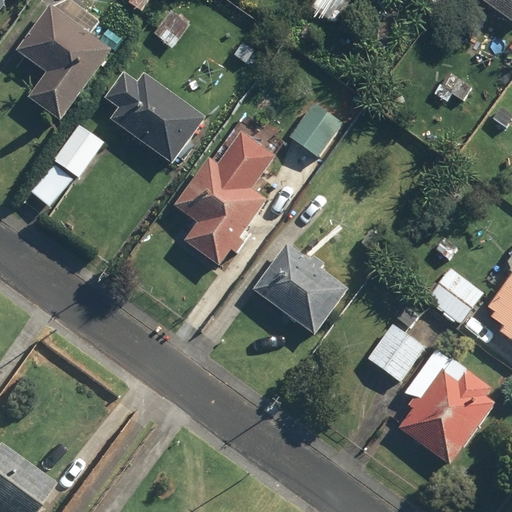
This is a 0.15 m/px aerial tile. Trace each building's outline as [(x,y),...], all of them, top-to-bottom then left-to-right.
[(0,0),(0,15),(11,1),(9,0),(0,0)] [(350,0),(318,0),(311,10),(331,25),(350,0)] [(511,0),(480,0),(511,22),(511,0)] [(59,10),(52,5),(19,55),(48,74),(29,102),(65,125),(114,51),(92,37),(100,24),(65,1),(59,10)] [(194,30),(170,12),(150,39),(174,56),(194,30)] [(207,123),(143,75),(137,83),(124,74),(105,100),(120,110),(112,121),(175,167),(207,123)] [(347,128),(317,105),(290,142),(319,164),(347,128)] [(107,147),(82,127),(51,167),(77,187),(107,147)] [(221,164),(212,157),(174,209),(199,228),(187,244),(222,269),(233,254),(239,258),(248,245),(242,241),(270,203),(254,191),(277,161),(242,135),(221,164)] [(316,338),(349,294),(321,273),(326,268),(308,255),(304,260),(286,247),(253,291),(316,338)] [(486,296),(450,270),(427,301),(463,327),(486,296)] [(511,275),(490,307),(509,320),(499,334),(511,342),(511,275)] [(426,351),(393,327),(367,362),(399,386),(426,351)] [(495,393),(439,351),(406,396),(415,402),(408,410),(414,415),(402,431),(453,469),(498,408),(489,401),(495,393)] [(36,511),(55,486),(0,446),(0,511),(36,511)]
